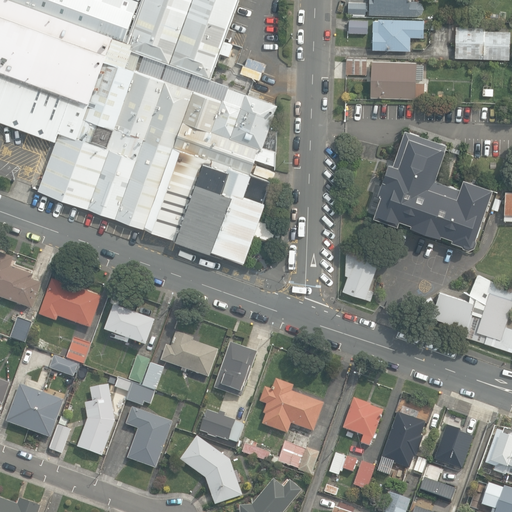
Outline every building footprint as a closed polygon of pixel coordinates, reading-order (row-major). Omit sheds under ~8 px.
[(0,0),(0,120),(57,141),(39,190),(221,255),(222,251),(244,259),(264,200),(261,199),(267,181),(251,175),(257,158),(275,165),(277,160),(278,134),(269,131),(278,106),(228,87),(226,93),(220,90),(216,100),(193,92),(194,90),(166,79),(165,81),(134,70),(140,53),(152,57),(148,68),(170,77),(174,65),(211,78),(217,64),(232,69),(241,46),(225,40),(227,36),(230,37),(233,30),(229,28),(239,0),(0,0)] [(370,0),(370,14),(417,16),(422,14),(424,9),(422,3),(417,1),(410,1),(410,0),(370,0)] [(349,13),(366,14),(366,3),(350,2),(349,13)] [(424,37),(425,20),(379,19),(379,21),(373,21),(373,31),(374,31),(373,50),(411,51),(411,37),(424,37)] [(349,34),(367,34),(368,21),(349,21),(349,34)] [(456,57),(510,59),(511,32),(489,31),(489,28),(457,27),(456,57)] [(347,74),(367,74),(368,57),(347,57),(347,74)] [(372,97),(416,98),(416,96),(425,97),(425,83),(417,83),(417,79),(424,79),(424,65),(417,65),(418,63),(373,61),(372,97)] [(483,95),(493,96),(494,89),(484,88),(483,95)] [(434,178),(446,142),(403,128),(392,162),(387,161),(377,192),(380,193),(373,215),(397,222),(398,218),(411,222),(410,224),(440,234),(440,232),(451,236),(450,239),(472,246),(492,186),(462,176),(459,186),(434,178)] [(511,189),(504,189),(503,217),(511,217),(511,189)] [(0,294),(30,306),(39,281),(30,277),(32,272),(9,264),(12,255),(0,251),(0,294)] [(344,290),(371,300),(375,291),(369,289),(380,260),(359,252),(347,252),(346,275),(349,276),(344,290)] [(511,327),(506,326),(511,306),(511,287),(477,275),(469,294),(470,301),(440,292),(432,316),(467,328),(464,335),(511,350),(511,327)] [(57,315),(89,326),(100,295),(52,278),(39,313),(55,319),(57,315)] [(105,328),(145,343),(154,319),(114,304),(105,328)] [(9,336),(24,341),(31,321),(17,316),(9,336)] [(185,366),(207,374),(217,347),(192,338),(193,335),(176,329),(171,344),(166,342),(161,358),(182,365),(181,368),(184,369),(185,366)] [(66,356),(83,362),(90,342),(73,336),(66,356)] [(214,386),(240,395),(256,350),(230,341),(214,386)] [(50,366),(73,374),(77,362),(54,354),(50,366)] [(129,377),(141,381),(149,358),(138,354),(129,377)] [(126,398),(143,404),(144,400),(151,402),(156,388),(157,389),(165,367),(151,362),(143,385),(119,376),(116,385),(129,390),(126,398)] [(262,421),(287,431),(291,421),(313,429),(323,401),(291,389),(293,383),(276,377),(272,387),(265,385),(260,399),(267,401),(263,411),(266,412),(262,421)] [(0,409),(10,382),(0,378),(0,409)] [(6,420),(50,436),(64,400),(62,399),(63,396),(46,389),(45,393),(20,383),(6,420)] [(79,448),(103,456),(116,421),(109,385),(91,389),(94,402),(87,403),(89,419),(79,448)] [(384,409),(354,398),(343,428),(364,435),(361,442),(371,445),(384,409)] [(129,458),(157,468),(174,422),(133,408),(127,424),(140,428),(129,458)] [(230,440),(239,443),(245,425),(236,422),(236,420),(225,417),(226,413),(221,411),(219,415),(208,411),(201,430),(209,433),(209,434),(216,437),(217,436),(229,440),(230,440)] [(383,459),(410,468),(414,456),(417,457),(424,437),(422,436),(427,422),(399,413),(383,459)] [(51,449),(63,453),(71,429),(59,425),(51,449)] [(462,430),(447,425),(435,460),(463,469),(474,437),(463,433),(461,432),(462,430)] [(511,435),(497,430),(486,464),(495,467),(494,471),(511,476),(511,435)] [(207,478),(217,504),(243,495),(239,483),(242,482),(238,471),(235,472),(231,460),(199,437),(182,460),(207,478)] [(243,452),(268,461),(271,453),(257,447),(258,443),(256,442),(254,446),(246,443),(243,452)] [(300,470),(312,474),(320,452),(307,448),(307,449),(286,442),(279,461),(300,468),(300,470)] [(330,472),(340,475),(342,468),(354,472),(358,460),(337,453),(330,472)] [(355,485),(368,490),(377,467),(363,462),(355,485)] [(421,491),(452,502),(456,489),(425,478),(421,491)] [(284,511),(303,490),(291,480),(284,488),(275,480),(252,506),(241,506),(240,511),(284,511)] [(503,488),(489,484),(482,506),(496,510),(495,511),(511,511),(511,488),(504,486),(503,488)] [(325,491),(337,496),(340,489),(328,485),(325,491)] [(382,511),(384,511),(406,511),(411,499),(390,492),(382,511)] [(39,511),(42,507),(20,499),(18,504),(0,497),(0,511),(39,511)]
